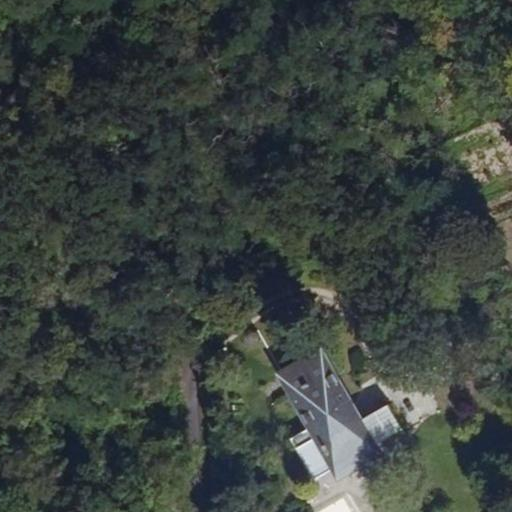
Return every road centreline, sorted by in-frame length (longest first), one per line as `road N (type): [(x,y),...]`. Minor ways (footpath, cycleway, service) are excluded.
road 1 (track): [(188,369),(187,307),(135,0)]
road 2 (residential): [(198,511),(188,369)]
